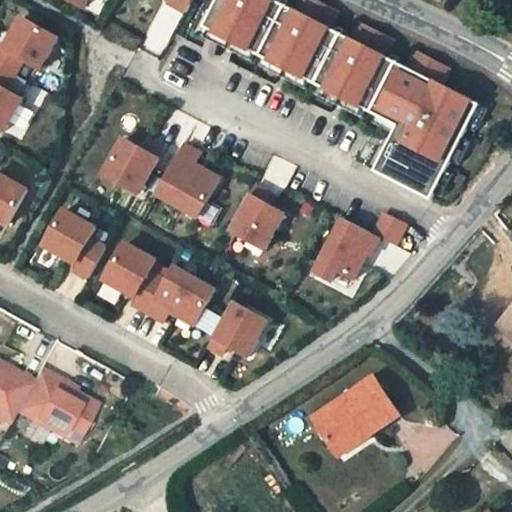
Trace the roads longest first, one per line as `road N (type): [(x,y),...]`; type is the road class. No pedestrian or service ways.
road 1 (residential): [(452,239),(132,59)]
road 2 (unclassified): [(225,426),(372,326),(452,239)]
road 3 (residential): [(225,426),(178,381),(0,280)]
road 4 (unclassified): [(87,511),(225,426)]
road 5 (tertiary): [(380,0),(511,64)]
